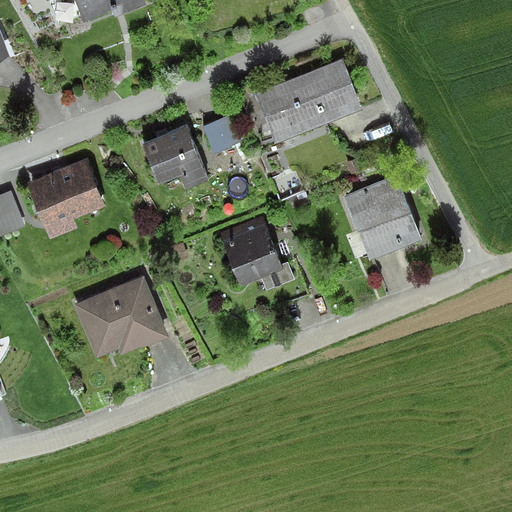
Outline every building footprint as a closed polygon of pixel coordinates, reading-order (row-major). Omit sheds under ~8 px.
[(75,0),(82,16),(117,2),(120,9),(140,0),(75,0)] [(291,130),(355,104),(339,61),(257,93),(261,103),(277,97),(291,130)] [(60,92),(90,80),(84,65),(54,78),(60,92)] [(224,145),(214,119),(201,124),(211,151),(224,145)] [(184,124),(165,132),(165,130),(154,135),(155,136),(141,142),(156,179),(199,162),(184,124)] [(67,169),(30,184),(43,217),(63,209),(65,213),(98,200),(83,163),(67,169)] [(375,252),(397,243),(418,235),(394,175),(344,195),(357,230),(364,227),(375,252)] [(0,232),(25,222),(12,189),(0,193),(0,232)] [(237,281),(262,271),(279,264),(261,217),(219,234),(237,281)] [(171,259),(182,255),(179,245),(167,250),(171,259)] [(279,264),(262,271),(274,301),(305,289),(293,259),(279,264)] [(137,342),(141,340),(161,332),(139,277),(76,304),(96,352),(119,342),(117,338),(133,331),(137,342)]
